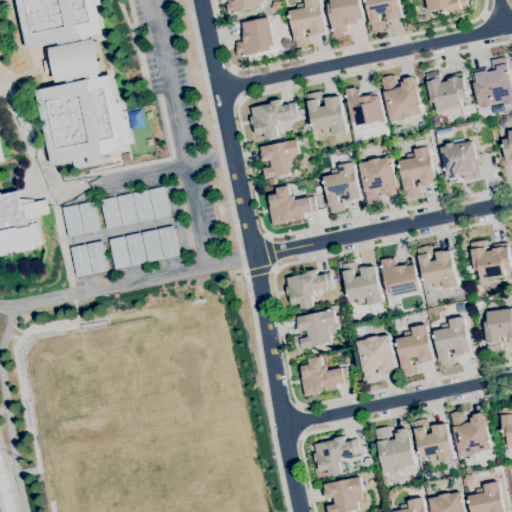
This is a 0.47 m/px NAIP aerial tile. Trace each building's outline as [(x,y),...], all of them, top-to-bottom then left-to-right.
[(132,144),(127,145),(128,149),(105,154),(107,163),(92,166),(75,169),(73,161),(53,165),(37,91),(68,84),(67,81),(59,83),(57,72),(47,74),(44,61),(54,59),(52,48),(60,46),(59,43),(29,49),(18,0),(101,0),(102,4),(98,5),(104,34),(91,36),(91,40),(97,39),(104,73),(99,74),(99,78),(112,75),(118,103),(123,103),(126,119),(127,119),(132,144)] [(229,15),(227,4),(229,4),(228,0),(265,0),(266,3),(261,4),(262,8),(229,15)] [(297,47),(296,41),(290,11),(298,10),(297,5),(305,3),(305,0),(320,0),(327,33),(312,36),(311,29),(304,30),(306,37),(310,36),(311,44),(308,45),(308,46),(300,47),(297,47)] [(335,37),(328,4),(332,3),(331,0),(360,0),(364,19),(356,20),(357,21),(346,24),(348,33),(344,33),(344,35),(341,36),(335,37)] [(376,33),(375,31),(373,32),(371,25),(365,0),(399,0),(403,17),(397,18),(397,19),(388,21),(386,13),(380,15),(381,21),(385,20),(387,29),(383,29),(383,30),(381,31),(381,32),(376,33)] [(440,13),(439,10),(430,12),(427,0),(467,0),(469,8),(467,9),(467,10),(461,11),(461,10),(450,12),(449,12),(446,12),(440,13)] [(277,13),(271,9),(273,2),(280,1),(283,8),(277,13)] [(238,58),(236,47),(238,47),(237,42),(244,41),(242,30),(244,30),(243,23),(270,17),(275,46),(271,47),(271,50),(257,53),(257,54),(238,58)] [(289,49),(283,49),(281,44),(284,39),(290,39),(292,44),(289,49)] [(483,108),(482,106),(479,107),(471,72),(492,67),(491,61),(506,57),(511,85),(511,103),(505,105),(504,100),(491,104),(491,106),(483,108)] [(439,112),(436,102),(432,103),(428,82),(427,74),(431,73),(431,72),(436,71),(436,72),(440,71),(442,78),(441,79),(442,83),(448,81),(447,76),(463,72),(464,77),(469,98),(461,99),(463,107),(439,112)] [(391,122),(391,120),(391,121),(382,78),(395,75),(397,84),(395,84),(396,88),(403,87),(402,82),(405,82),(405,79),(414,77),(415,85),(416,85),(422,114),(412,116),(412,117),(404,119),(391,122)] [(358,126),(357,121),(353,122),(346,90),(356,88),(357,90),(360,89),(362,97),(368,96),(372,95),(372,97),(380,95),(385,120),(358,126)] [(333,135),(333,132),(324,134),(323,129),(315,131),(307,95),(321,92),(323,100),(319,101),(321,107),(327,106),(325,98),(333,97),(333,98),(340,96),(348,132),(333,135)] [(267,140),(266,134),(258,136),(256,126),(253,127),(251,117),(254,117),(252,108),(272,104),(272,102),(282,100),(283,106),(291,104),(291,103),(295,102),(298,117),(296,118),(296,119),(280,122),(281,125),(277,126),(279,137),(267,140)] [(127,112),(141,109),(145,127),(131,130),(127,112)] [(438,140),(436,131),(451,128),(453,137),(438,140)] [(502,139),(505,164),(511,162),(511,129),(508,130),(509,138),(502,139)] [(355,146),(353,139),(360,137),(361,144),(355,146)] [(265,180),(263,169),(273,167),(271,161),(264,162),(262,153),(263,153),(262,147),(297,140),(300,155),(298,155),(299,164),(294,165),(296,173),(267,180),(267,179),(265,180)] [(464,180),(462,174),(457,175),(457,177),(456,179),(451,179),(448,179),(442,147),(448,145),(447,143),(454,141),(455,144),(474,140),(478,159),(473,160),(474,162),(477,162),(480,177),(464,180)] [(385,151),(381,147),(384,142),(390,144),(390,149),(385,151)] [(407,198),(401,160),(407,159),(406,155),(416,154),(415,149),(431,146),(438,183),(423,185),(422,180),(415,181),(416,188),(419,188),(420,196),(407,198)] [(123,162),(121,154),(129,153),(131,161),(123,162)] [(331,213),(330,207),(328,197),(329,197),(325,177),(332,175),(331,170),(340,168),(339,166),(341,165),(339,155),(351,153),(353,163),(354,162),(362,198),(355,200),(355,201),(348,203),(346,195),(339,196),(341,204),(344,204),(345,210),(331,213)] [(369,206),(360,164),(370,162),(370,161),(381,158),(381,159),(392,157),(398,186),(397,186),(398,194),(389,196),(389,195),(386,195),(385,190),(378,191),(378,193),(379,195),(380,195),(382,204),(369,206)] [(274,226),(270,207),(272,206),(270,196),(278,194),(277,189),(289,186),(292,197),(295,196),(296,200),(309,197),(314,196),(318,211),(306,214),(307,219),(297,221),(297,218),(293,219),(293,221),(274,226)] [(156,220),(150,190),(165,187),(171,216),(156,220)] [(0,193),(0,254),(37,247),(37,245),(44,244),(38,215),(50,212),(47,199),(35,201),(35,199),(20,198),(18,190),(0,193)] [(140,223),(134,194),(149,190),(155,220),(140,223)] [(124,226),(117,197),(132,194),(139,223),(124,226)] [(108,230),(101,200),(116,197),(123,226),(108,230)] [(85,234),(79,205),(94,202),(100,231),(85,234)] [(69,238),(63,208),(78,205),(84,235),(69,238)] [(165,259),(159,229),(174,226),(180,256),(165,259)] [(149,263),(142,233),(157,230),(164,259),(149,263)] [(132,266),(126,236),(141,233),(147,263),(132,266)] [(116,270),(110,240),(125,236),(131,266),(116,270)] [(481,281),(480,271),(475,271),(473,258),(469,259),(468,252),(472,251),(470,242),(485,240),(486,246),(487,246),(488,251),(493,250),(493,245),(508,243),(511,269),(504,270),(506,278),(481,281)] [(94,274),(87,244),(102,241),(109,271),(94,274)] [(77,277),(71,248),(86,245),(92,274),(77,277)] [(444,290),(443,286),(434,288),(434,285),(425,286),(417,248),(431,245),(433,254),(429,255),(431,263),(437,261),(436,253),(444,251),(445,252),(452,250),(459,287),(444,290)] [(393,296),(393,293),(388,294),(381,260),(392,257),(392,259),(396,259),(398,266),(408,263),(408,265),(415,264),(420,290),(393,296)] [(369,306),(368,303),(359,305),(358,300),(350,302),(341,264),(356,261),(358,270),(355,271),(356,278),(362,277),(360,268),(370,266),(370,267),(376,266),(384,302),(369,306)] [(302,310),(301,304),(293,306),(291,295),(288,295),(286,286),(289,285),(287,278),(308,273),(307,272),(318,269),(319,276),(330,273),(334,287),(329,288),(315,292),(316,296),(312,297),(314,307),(302,310)] [(489,351),(485,321),(488,321),(487,312),(511,308),(511,342),(509,343),(508,337),(501,338),(502,350),(489,351)] [(334,325),(336,334),(330,335),(332,344),(296,352),(293,337),(308,334),(308,331),(300,333),(298,323),(299,323),(298,318),(334,310),(337,324),(334,325)] [(442,367),(434,331),(441,330),(440,325),(450,323),(449,320),(464,317),(471,353),(466,354),(466,355),(457,356),(455,350),(449,351),(451,358),(454,357),(456,364),(442,367)] [(404,375),(397,339),(404,338),(403,333),(412,331),(412,327),(428,324),(434,361),(419,364),(418,357),(412,358),(414,366),(416,365),(418,373),(404,375)] [(358,335),(356,327),(365,325),(367,333),(358,335)] [(367,385),(357,342),(368,340),(367,338),(379,335),(379,337),(389,335),(396,372),(383,375),(382,368),(376,369),(377,373),(378,373),(380,382),(367,385)] [(352,359),(345,355),(349,349),(356,354),(352,359)] [(306,397),(302,377),(304,377),(302,367),(310,365),(309,360),(322,357),(324,367),(327,367),(328,371),(343,368),(342,367),(347,366),(350,382),(328,387),(329,392),(306,397)] [(511,448),(509,449),(508,438),(503,438),(502,407),(511,406),(511,448)] [(475,460),(474,456),(469,457),(469,455),(461,457),(451,412),(465,409),(468,423),(472,422),(471,418),(474,417),(474,414),(482,412),(492,456),(475,460)] [(440,462),(439,460),(431,462),(430,457),(421,459),(413,421),(428,418),(430,428),(426,429),(427,435),(434,434),(433,427),(447,424),(455,459),(440,462)] [(385,472),(376,429),(389,426),(391,434),(390,435),(391,439),(397,437),(396,433),(399,433),(399,429),(408,427),(416,465),(405,467),(406,469),(396,471),(396,470),(385,472)] [(330,476),(329,471),(321,473),(319,463),(317,464),(314,454),(317,454),(315,445),(336,440),(336,438),(346,435),(347,442),(354,440),(354,441),(358,440),(362,455),(357,456),(356,455),(343,458),(343,462),(340,463),(342,473),(330,476)] [(469,485),(464,481),(467,475),(473,475),(474,482),(469,485)] [(348,511),(328,511),(327,506),(336,504),(334,497),(326,499),(325,490),(327,490),(325,485),(362,477),(364,490),(361,491),(363,500),(359,501),(360,506),(354,507),(353,502),(351,502),(353,511),(348,511)] [(471,511),(468,497),(476,495),(475,490),(485,487),(484,485),(499,481),(505,511),(471,511)] [(432,511),(429,499),(440,496),(440,494),(450,492),(451,494),(461,492),(466,511),(432,511)] [(393,511),(401,511),(400,506),(409,503),(408,500),(423,497),(426,511),(393,511)]
